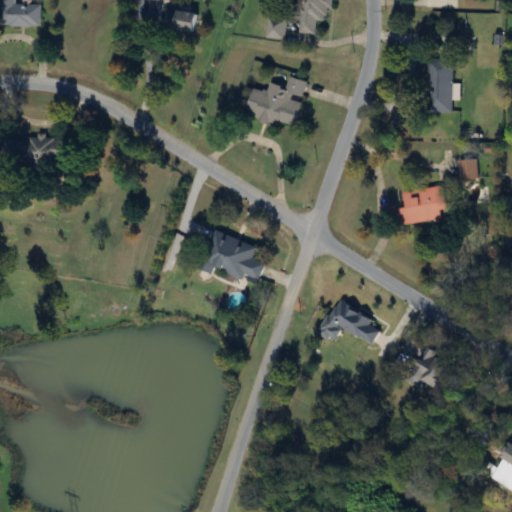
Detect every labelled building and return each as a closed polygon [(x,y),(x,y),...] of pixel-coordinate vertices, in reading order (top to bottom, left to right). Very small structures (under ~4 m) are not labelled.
[(16,4),(16,0),(0,0),(0,26),(42,26),(42,4),(16,4)] [(304,0),(302,33),(318,34),(318,20),(331,21),(332,0),(304,0)] [(163,29),(197,35),(201,14),(167,8),(163,29)] [(288,18),(271,18),(271,38),(288,38),(288,18)] [(430,112),(455,112),(455,58),(430,58),(430,112)] [(288,87),(272,82),(269,91),(257,88),(249,115),(296,128),(310,81),(291,76),(288,87)] [(6,160),(72,163),(73,140),(7,137),(6,160)] [(480,179),(480,159),(461,159),(461,179),(480,179)] [(405,223),(449,218),(445,185),(401,191),(405,223)] [(203,263),(260,285),(268,263),(255,258),(259,246),(216,230),(203,263)] [(375,318),(341,298),(320,333),(336,343),(345,327),(374,345),(383,330),(372,324),(375,318)] [(444,391),(458,365),(428,347),(413,373),(444,391)] [(511,442),(491,479),(511,490),(511,442)]
